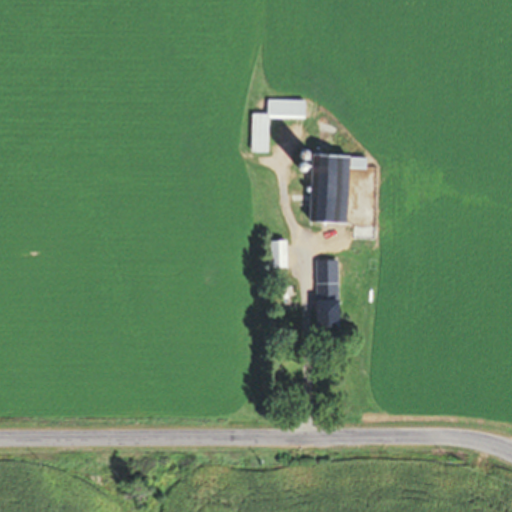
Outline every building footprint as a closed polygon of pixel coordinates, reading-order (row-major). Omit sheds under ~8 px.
[(299,101),(264,101),(263,116),(249,115),(248,152),(263,153),(264,119),(298,119),(299,101)] [(305,156),(302,222),(342,224),(344,168),(361,169),(362,158),(305,156)] [(372,225),(347,225),(347,239),(372,239),(372,225)] [(283,239),(265,239),(265,267),(283,267),(283,239)] [(309,280),(309,327),(333,327),(333,280),(309,280)]
